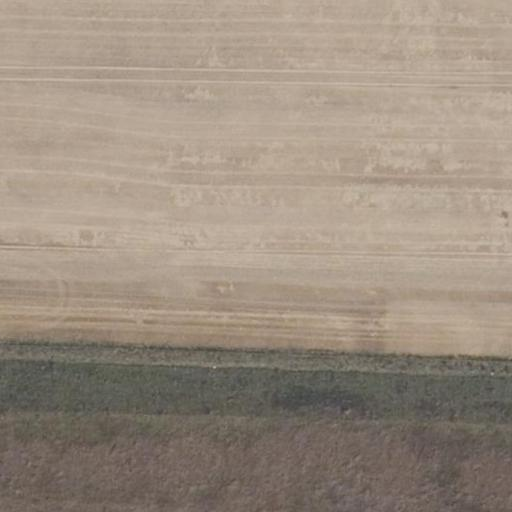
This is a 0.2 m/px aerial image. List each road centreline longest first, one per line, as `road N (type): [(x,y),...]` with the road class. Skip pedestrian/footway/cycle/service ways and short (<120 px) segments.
road 1 (track): [(0,353),(511,370)]
road 2 (track): [(0,458),(511,474)]
